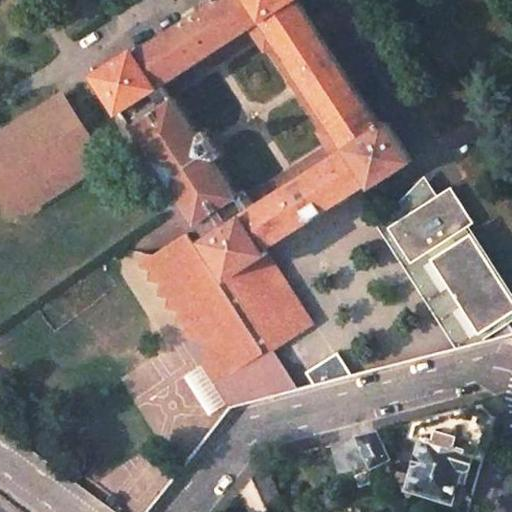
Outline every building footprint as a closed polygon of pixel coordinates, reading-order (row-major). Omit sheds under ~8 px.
[(96,73),(121,112),(123,110),(206,238),(203,240),(228,278),(245,268),(269,252),(266,248),(370,181),(373,185),(377,182),(413,160),(388,122),(385,123),(383,121),(379,123),(354,84),(325,39),(299,0),(218,0),(138,52),(136,47),(96,73)] [(325,39),(354,84),(370,73),(341,29),(325,39)] [(63,94),(0,135),(0,188),(15,211),(102,155),(63,94)] [(386,227),(432,199),(423,184),(382,225),(457,348),(481,342),(476,335),(459,307),(448,290),(429,259),(454,243),(450,237),(408,263),(386,227)] [(472,224),(450,188),(432,199),(386,227),(408,263),(450,237),(454,243),(429,259),(448,290),(456,283),(466,300),(459,307),(476,335),(494,324),(502,337),(511,333),(511,302),(470,234),(465,237),(461,230),(472,224)] [(315,324),(269,252),(245,268),(228,278),(203,240),(195,245),(187,233),(153,255),(143,252),(139,265),(149,269),(146,279),(158,283),(154,296),(164,299),(161,309),(173,313),(169,325),(180,329),(177,339),(199,346),(192,369),(208,385),(211,382),(235,406),(265,398),(244,366),(272,347),(274,351),(315,324)] [(459,307),(466,300),(456,283),(448,290),(459,307)] [(265,398),(299,389),(274,351),(272,347),(244,366),(265,398)] [(315,385),(352,375),(338,353),(307,373),(315,385)] [(410,487),(453,500),(459,480),(466,482),(475,451),(485,454),(495,418),(482,404),(419,421),(415,433),(425,436),(410,487)] [(371,464),(372,467),(393,457),(377,432),(358,437),(371,464)] [(332,443),(339,471),(371,464),(358,437),(332,443)] [(253,476),(267,506),(281,499),(264,463),(253,476)] [(241,492),(250,511),(262,511),(269,509),(267,506),(253,476),(241,492)]
